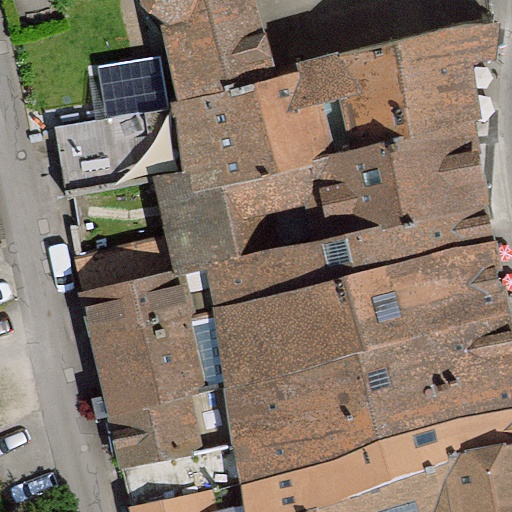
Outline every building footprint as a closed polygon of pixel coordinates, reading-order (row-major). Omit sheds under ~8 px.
[(140,0),(142,8),(170,28),(179,82),(181,91),(182,99),(493,25),(498,26),(498,22),(493,22),(494,14),(481,13),(481,19),(266,70),(245,0),(140,0)] [(182,99),(181,91),(163,93),(165,109),(145,112),(136,68),(102,74),(110,118),(56,128),(66,195),(195,170),(199,190),(471,122),(471,119),(467,119),(464,89),(469,88),(468,81),(462,82),(460,62),(483,58),(488,63),(493,59),(489,54),(493,28),(498,29),(498,26),(493,25),(182,99)] [(472,126),(471,122),(199,190),(195,170),(66,195),(66,197),(167,178),(182,266),(208,262),(208,264),(481,206),(480,205),(464,127),(472,126)] [(88,291),(83,292),(95,341),(337,283),(489,247),(481,206),(208,264),(127,282),(88,291)] [(489,247),(337,283),(347,353),(502,312),(489,247)] [(121,252),(83,260),(88,291),(127,282),(121,252)] [(347,353),(337,283),(95,341),(107,396),(94,399),(98,416),(111,413),(111,414),(347,353)] [(511,369),(511,363),(502,312),(347,353),(111,414),(122,464),(511,369)] [(132,506),(511,409),(511,369),(122,464),(132,506)] [(511,409),(132,506),(132,511),(281,511),(511,454),(511,409)] [(511,511),(511,454),(281,511),(511,511)]
